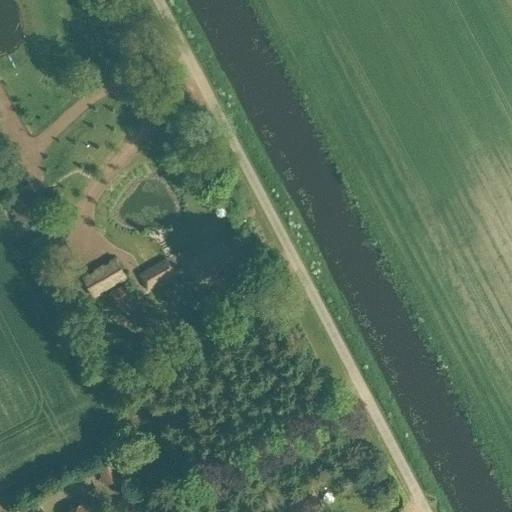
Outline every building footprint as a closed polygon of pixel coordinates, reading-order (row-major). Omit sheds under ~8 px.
[(26,224),(47,212),(31,183),(8,196),(9,198),(6,200),(20,225),(25,223),(26,224)] [(187,263),(202,289),(243,266),(228,240),(187,263)] [(127,279),(116,260),(83,278),(94,297),(127,279)] [(174,275),(166,261),(142,275),(150,289),(174,275)] [(126,284),(110,293),(116,303),(132,294),(126,284)] [(120,463),(108,466),(112,482),(124,479),(120,463)] [(90,511),(85,502),(65,511),(90,511)]
